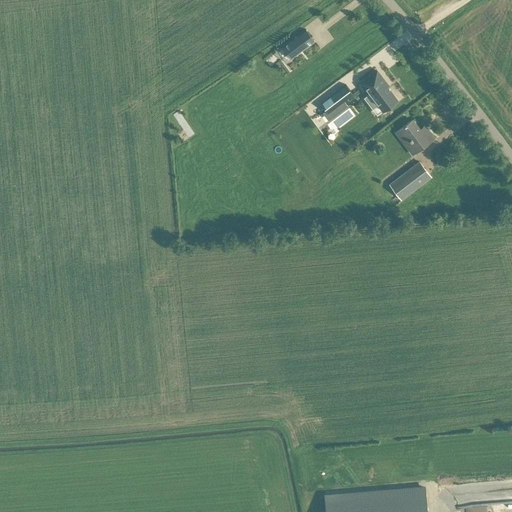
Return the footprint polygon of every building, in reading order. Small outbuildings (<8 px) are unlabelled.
[(306,29),(282,48),(290,59),(315,41),(306,29)] [(366,89),(383,111),(397,100),(387,87),(388,86),(377,70),(361,83),(362,85),(361,86),(364,90),(366,89)] [(346,85),(320,104),(324,109),(321,112),(326,119),(346,104),(344,101),(353,94),(346,85)] [(396,131),(413,154),(434,138),(429,131),(424,134),(412,119),(396,131)] [(419,161),(388,185),(401,199),(423,183),(431,177),(419,161)] [(431,511),(429,488),(328,497),(329,511),(431,511)]
